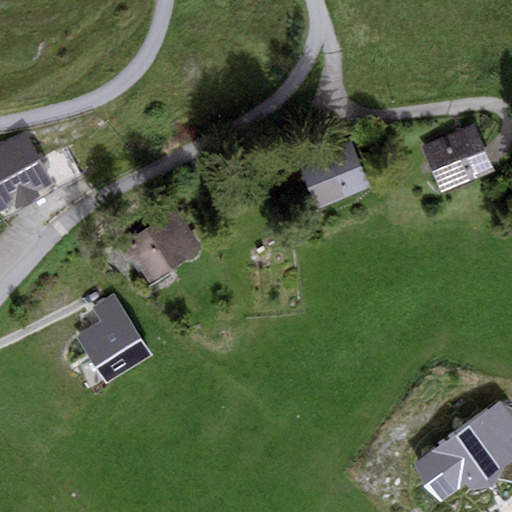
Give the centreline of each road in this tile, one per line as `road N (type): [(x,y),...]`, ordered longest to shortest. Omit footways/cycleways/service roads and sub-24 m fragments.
road 1 (residential): [(0,296),(66,222),(105,192),(211,145),(281,98),(318,30),(314,0)]
road 2 (residential): [(0,124),(107,94),(142,63),(167,0)]
